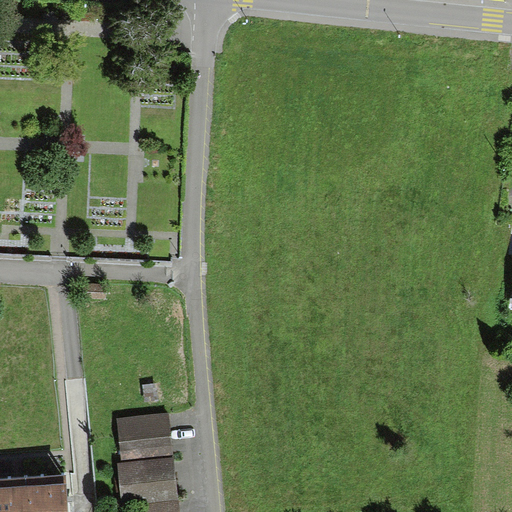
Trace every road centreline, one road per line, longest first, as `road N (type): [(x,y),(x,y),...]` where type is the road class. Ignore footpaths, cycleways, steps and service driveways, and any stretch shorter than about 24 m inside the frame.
road 1 (residential): [(193,272),(206,0)]
road 2 (residential): [(211,511),(193,272)]
road 3 (residential): [(511,24),(274,0)]
road 4 (residential): [(193,272),(0,269)]
